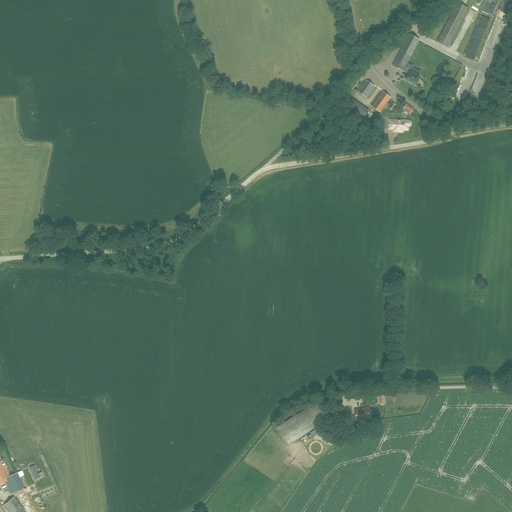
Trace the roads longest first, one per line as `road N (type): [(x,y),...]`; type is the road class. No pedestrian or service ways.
road 1 (unclassified): [(0,259),(168,244),(261,170),(450,130)]
road 2 (track): [(354,33),(345,93),(261,170)]
road 3 (unclassified): [(450,130),(379,75),(361,49),(346,0)]
